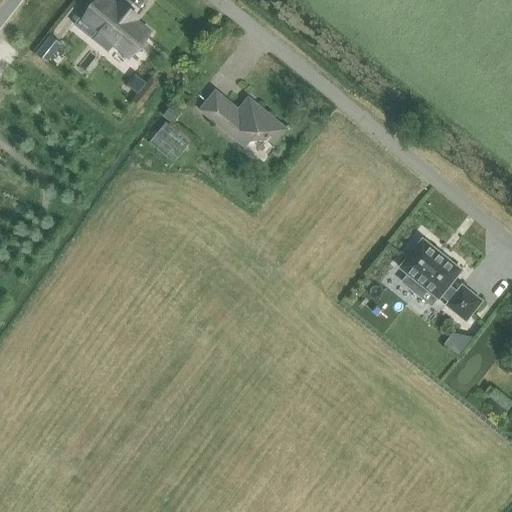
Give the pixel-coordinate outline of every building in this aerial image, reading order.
[(100,0),(91,12),(87,17),(101,29),(98,32),(99,32),(93,40),(108,53),(114,45),(129,57),(149,32),(135,21),(138,18),(121,4),(119,7),(109,0),(100,0)] [(51,36),(36,54),(47,63),(62,44),(51,36)] [(274,144),(287,129),(249,98),(239,110),(216,91),(200,110),(245,147),(258,131),(274,144)] [(172,107),(165,116),(175,124),(182,114),(172,107)] [(149,143),(173,163),(189,144),(165,123),(149,143)] [(423,239),(400,268),(405,272),(409,275),(403,282),(417,293),(423,286),(439,300),(442,297),(449,302),(446,305),(466,321),(482,301),(462,285),(457,292),(449,286),(462,270),(423,239)]
